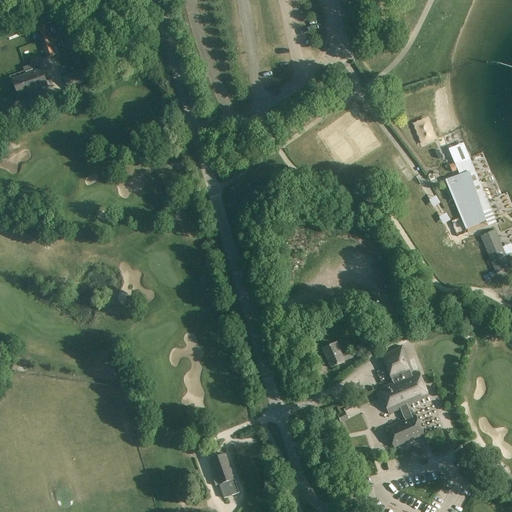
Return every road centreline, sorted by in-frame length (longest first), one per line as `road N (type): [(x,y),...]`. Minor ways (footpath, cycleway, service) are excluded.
road 1 (unclassified): [(323,511),(302,482),(278,413),(160,0)]
road 2 (unknown): [(379,491),(402,473),(437,465),(455,482),(444,511)]
